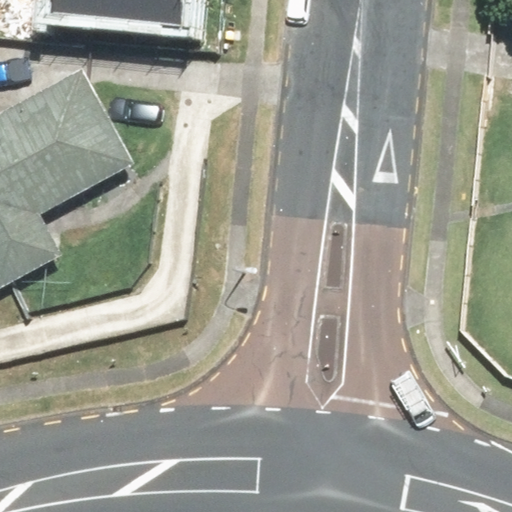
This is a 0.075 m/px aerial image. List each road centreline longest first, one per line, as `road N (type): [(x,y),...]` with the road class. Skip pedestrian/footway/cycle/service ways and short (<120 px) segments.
road 1 (tertiary): [(363,0),(389,70),(389,185),(357,470)]
road 2 (tertiary): [(278,459),(324,68),(354,0)]
road 3 (tertiary): [(0,494),(137,467),(278,459)]
road 4 (tertiary): [(357,470),(510,511)]
